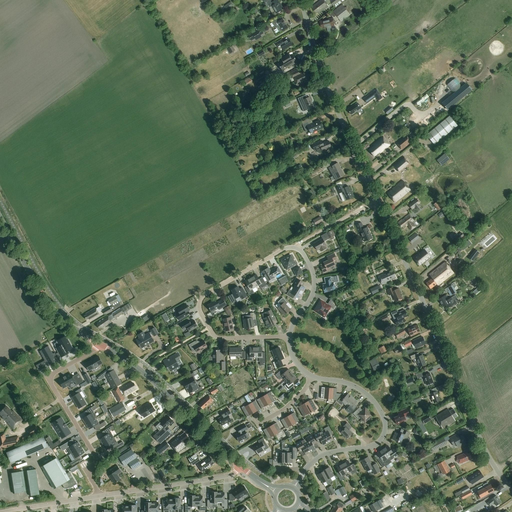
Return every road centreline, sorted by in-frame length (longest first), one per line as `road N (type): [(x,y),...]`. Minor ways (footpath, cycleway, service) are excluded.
road 1 (unclassified): [(511,490),(485,451),(333,102),(301,0)]
road 2 (residential): [(289,336),(221,339),(199,306),(204,295),(295,248)]
road 3 (residential): [(100,496),(87,472),(97,459),(46,377),(100,345)]
road 4 (residential): [(302,472),(324,454),(375,444),(384,429),(362,391),(311,377)]
road 5 (tertiary): [(240,466),(161,388),(100,345)]
road 6 (track): [(437,333),(490,291),(471,267),(502,238),(481,213)]
road 7 (tertiary): [(100,345),(54,311),(0,216)]
road 8 (unclassified): [(240,466),(228,476),(100,496)]
